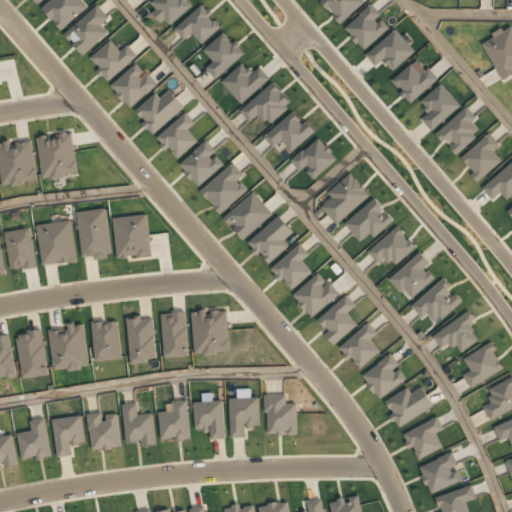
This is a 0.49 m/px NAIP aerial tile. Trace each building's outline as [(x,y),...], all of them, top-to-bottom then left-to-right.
[(60,30),(88,7),(81,0),(49,0),(41,7),(60,30)] [(151,0),(148,3),(161,21),(164,18),(169,24),(193,6),(188,0),(151,0)] [(365,2),(363,0),(320,0),(320,1),(340,24),(365,2)] [(382,15),(372,3),(344,28),(363,50),(389,27),(380,17),(382,15)] [(201,44),(221,25),(201,4),(174,29),(184,40),(191,33),(201,44)] [(64,32),(81,55),(108,34),(101,24),(108,19),(98,6),(64,32)] [(511,37),(506,28),(489,40),(487,37),(476,44),(498,79),(511,69),(511,37)] [(376,66),(382,60),(393,71),(415,50),(394,29),(366,56),(376,66)] [(215,79),(244,53),(224,31),(203,50),(213,61),(205,68),(215,79)] [(127,45),(120,51),(111,40),(90,57),(100,69),(98,70),(107,81),(137,56),(127,45)] [(438,78),(428,68),(425,71),(415,60),(392,81),(402,91),(400,93),(409,104),(438,78)] [(146,72),(144,73),(135,63),(110,86),(130,108),(157,83),(146,72)] [(251,74),(244,63),(222,80),(238,103),(270,80),(260,67),(251,74)] [(240,112),(250,122),(258,113),(269,125),(292,103),(272,82),(240,112)] [(436,85),(417,102),(426,112),(417,121),(427,131),(455,105),(436,85)] [(184,107),(169,90),(160,98),(155,93),(135,111),(145,121),(143,123),(153,135),(184,107)] [(464,106),(435,132),(443,141),(447,138),(453,145),(447,150),(452,156),(472,137),(469,133),(473,130),(467,123),(474,118),(464,106)] [(264,137),(274,148),(281,140),(292,152),(315,130),(306,120),(303,123),(292,111),(264,137)] [(197,140),(188,129),(195,123),(186,112),(157,138),(176,159),(197,140)] [(36,137),(43,179),(78,174),(72,131),(36,137)] [(485,134),(459,160),(472,174),(467,179),(472,184),(496,161),(486,151),(494,143),(485,134)] [(291,160),(300,171),(304,168),(313,179),(337,159),(319,137),(291,160)] [(0,143),(0,175),(1,186),(37,181),(31,140),(0,143)] [(225,164),(207,141),(179,164),(197,186),(225,164)] [(511,162),(511,161),(478,189),(487,199),(495,192),(502,200),(511,191),(511,162)] [(200,190),(219,213),(247,191),(238,179),(244,175),(234,163),(200,190)] [(347,171),(329,186),(331,188),(324,193),(330,199),(320,207),(333,223),(367,195),(347,171)] [(272,214),(253,192),(223,217),(242,239),(272,214)] [(341,224),(355,241),(364,233),(368,237),(389,220),(382,212),(376,218),(373,214),(379,209),(371,198),(341,224)] [(511,204),(503,213),(511,222),(511,204)] [(76,212),(81,258),(93,256),(93,260),(110,259),(105,209),(76,212)] [(116,258),(151,254),(147,214),(112,218),(116,258)] [(248,244),(258,254),(259,254),(268,264),(288,245),(283,240),(293,231),(278,215),(248,244)] [(41,265),(76,262),(72,221),(37,224),(41,265)] [(364,251),(374,262),(381,255),(391,265),(413,245),(406,238),(403,240),(399,235),(402,232),(395,224),(364,251)] [(4,231),(10,270),(36,267),(30,228),(4,231)] [(309,254),(300,243),(271,269),(290,290),(312,272),(302,261),(309,254)] [(417,252),(385,278),(396,291),(400,287),(408,296),(430,278),(424,270),(422,272),(419,268),(426,262),(417,252)] [(339,293),(319,272),(292,296),(312,317),(339,293)] [(408,305),(418,316),(423,312),(429,319),(434,315),(438,319),(459,302),(452,293),(444,300),(441,295),(445,292),(443,289),(447,285),(441,277),(408,305)] [(324,334),(333,344),(357,325),(347,313),(356,306),(347,295),(317,319),(328,332),(324,334)] [(230,352),(227,309),(191,312),(194,355),(230,352)] [(465,311),(429,337),(437,348),(445,342),(448,347),(451,345),(456,352),(474,340),(468,331),(470,330),(466,324),(471,320),(465,311)] [(163,357),(188,357),(186,312),(161,313),(163,357)] [(129,364),(147,363),(147,359),(155,358),(153,318),(142,319),(142,316),(127,317),(129,364)] [(89,321),(99,321),(100,324),(104,324),(104,321),(114,320),(119,358),(92,362),(90,335),(89,321)] [(370,340),(378,333),(367,322),(339,349),(349,360),(350,359),(360,369),(380,350),(370,340)] [(45,331),(55,329),(56,334),(64,334),(64,325),(80,323),(86,365),(76,366),(76,369),(66,370),(66,368),(51,370),(45,331)] [(12,335),(26,334),(26,331),(37,329),(44,375),(18,379),(12,337),(12,335)] [(0,334),(4,334),(11,375),(0,376),(0,334)] [(488,341),(460,358),(467,369),(459,375),(467,388),(499,367),(488,351),(493,348),(488,341)] [(406,379),(399,368),(400,367),(391,354),(361,375),(378,399),(406,379)] [(511,383),(507,374),(491,382),(493,386),(487,390),(489,394),(485,396),(488,402),(480,406),(487,419),(511,405),(511,383)] [(433,405),(422,387),(411,393),(408,387),(383,403),(399,427),(433,405)] [(262,394),(281,394),(280,402),(293,403),(295,436),(265,437),(262,394)] [(225,396),(253,395),(255,426),(243,428),(243,436),(227,436),(225,396)] [(188,400),(218,398),(221,438),(210,439),(207,429),(191,428),(188,400)] [(156,411),(168,411),(169,404),(183,402),(186,440),(158,442),(156,411)] [(119,404),(132,403),(134,414),(149,413),(153,443),(140,444),(139,438),(132,438),(132,441),(123,441),(119,404)] [(49,415),(55,456),(58,456),(69,454),(69,444),(83,442),(79,411),(49,415)] [(84,413),(98,411),(98,420),(103,421),(102,415),(113,412),(118,447),(90,450),(84,413)] [(511,416),(490,427),(497,441),(504,438),(509,449),(511,447),(511,416)] [(444,429),(438,417),(402,434),(409,449),(413,447),(418,459),(442,447),(435,433),(444,429)] [(42,418),(46,447),(38,449),(37,444),(19,448),(20,453),(11,455),(10,450),(5,424),(42,418)] [(0,464),(3,464),(4,467),(17,466),(13,435),(0,436),(0,464)] [(430,494),(462,481),(456,468),(458,467),(452,453),(419,466),(430,494)] [(511,456),(501,461),(510,483),(511,482),(511,456)] [(436,496),(440,511),(439,511),(468,511),(465,502),(476,499),(472,486),(436,496)] [(328,511),(326,503),(355,497),(358,511),(328,511)] [(303,511),(302,502),(317,499),(319,511),(303,511)] [(256,511),(256,507),(283,503),(284,511),(256,511)]
